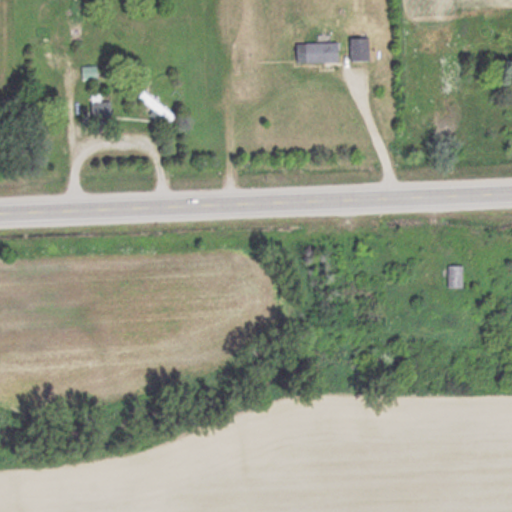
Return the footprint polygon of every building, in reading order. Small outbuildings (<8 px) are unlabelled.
[(372,40),(352,40),(352,63),(372,63),(372,40)] [(299,45),(299,65),(342,65),(342,45),(299,45)] [(99,78),(98,68),(86,69),(87,79),(99,78)] [(95,97),(95,122),(115,122),(115,104),(101,103),(101,97),(95,97)] [(450,289),(466,289),(466,268),(450,268),(450,289)]
